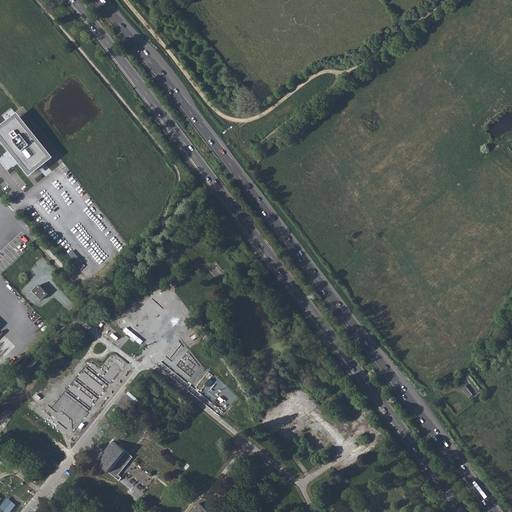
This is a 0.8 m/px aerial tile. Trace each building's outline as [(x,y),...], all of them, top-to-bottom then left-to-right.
[(19,114),(0,129),(0,137),(31,176),(54,157),(19,114)] [(34,292),(42,300),(48,294),(40,286),(34,292)] [(138,340),(139,337),(131,331),(129,334),(138,340)] [(201,336),(195,331),(190,336),(195,341),(201,336)] [(68,377),(77,366),(71,361),(62,372),(68,377)] [(465,385),(462,388),(470,397),(473,394),(465,385)] [(371,414),(366,406),(346,420),(352,428),(371,414)] [(23,421),(25,418),(22,416),(12,428),(53,462),(63,450),(59,447),(56,450),(51,445),(53,442),(30,423),(28,425),(23,421)] [(140,442),(146,434),(127,419),(121,427),(140,442)] [(303,429),(307,427),(302,420),(285,432),(291,440),(304,431),(303,429)] [(313,423),(307,427),(303,429),(304,431),(320,452),(346,433),(340,425),(328,433),(327,432),(324,434),(325,435),(323,437),(313,423)] [(193,462),(200,452),(180,435),(169,449),(189,466),(182,476),(183,476),(203,492),(213,480),(193,462)] [(121,478),(121,477),(118,475),(132,456),(113,441),(96,462),(118,481),(110,490),(131,508),(142,495),(121,478)] [(7,497),(0,509),(5,511),(12,511),(18,504),(7,497)]
